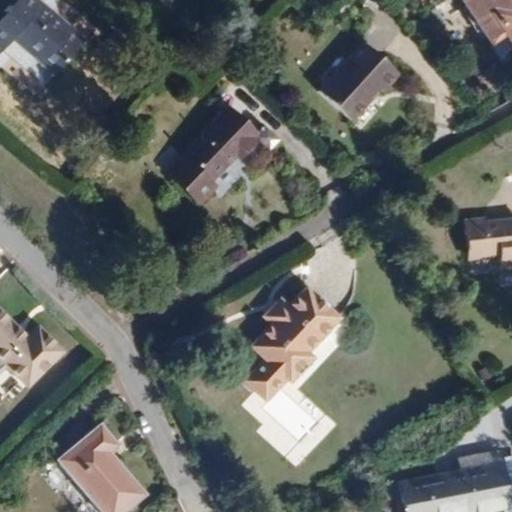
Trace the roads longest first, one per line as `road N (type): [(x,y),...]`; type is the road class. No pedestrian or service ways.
road 1 (residential): [(110,347),(342,206)]
road 2 (track): [(342,206),(511,109)]
road 3 (residential): [(198,511),(110,347)]
road 4 (residential): [(110,347),(0,245)]
